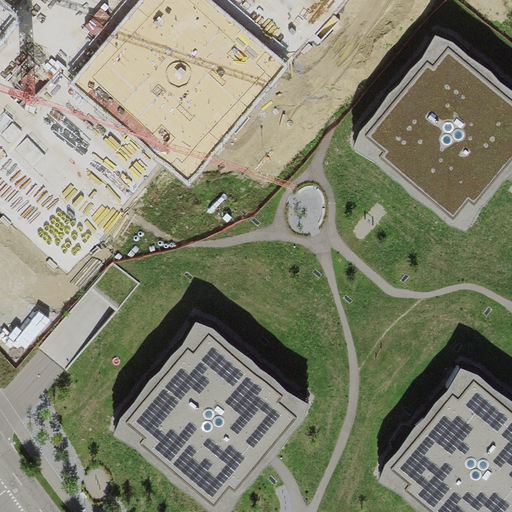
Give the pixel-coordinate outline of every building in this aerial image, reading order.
[(4,0),(0,0),(0,38),(21,13),(4,0)] [(211,0),(140,0),(70,85),(126,131),(190,185),(290,65),(211,0)] [(380,149),(377,154),(447,214),(462,197),(470,203),(491,179),(484,173),(493,163),(500,169),(504,164),(511,155),(511,103),(490,85),(484,92),(474,83),(480,76),(443,45),(427,63),(422,59),(399,86),(405,91),(398,100),(391,94),(359,132),(380,149)] [(140,434),(136,438),(207,499),(222,482),(229,488),(251,464),(244,458),(253,448),(260,454),(264,449),(292,416),(273,400),(278,394),(250,370),(244,377),(234,368),(240,361),(203,330),(187,348),(182,344),(158,371),(165,376),(157,385),(151,379),(119,417),(140,434)] [(403,481),(400,485),(431,511),(511,511),(511,508),(508,505),(511,500),(511,418),(508,424),(498,415),(504,408),(467,377),(451,395),(445,391),(422,418),(428,423),(421,432),(415,426),(383,464),(403,481)]
